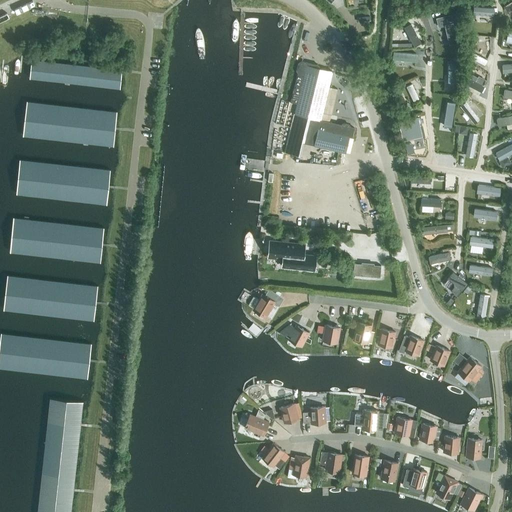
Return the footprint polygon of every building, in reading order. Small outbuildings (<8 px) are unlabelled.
[(495,14),(495,5),(474,4),(474,13),(495,14)] [(437,18),(439,26),(445,25),(449,44),(457,42),(451,15),(437,18)] [(417,23),(405,23),(405,30),(401,30),(400,44),(416,44),(417,23)] [(469,56),(485,64),(491,52),(475,44),(469,56)] [(417,59),(418,50),(394,49),(394,58),(417,59)] [(32,59),(30,77),(120,88),(122,69),(32,59)] [(298,72),(291,102),(297,103),(295,113),(310,116),(304,141),(307,142),(314,144),(318,145),(345,152),(349,136),(350,137),(351,136),(352,135),(354,127),(350,126),(350,124),(342,122),(341,124),(320,119),(328,88),(332,71),(312,66),(310,63),(302,61),(298,63),(297,71),(298,72)] [(511,61),(503,62),(503,69),(511,69),(511,61)] [(469,76),(465,82),(481,91),(485,84),(469,76)] [(420,96),(415,86),(421,84),(419,78),(401,86),(409,102),(420,96)] [(27,101),(23,135),(114,145),(116,129),(116,127),(118,111),(27,101)] [(481,117),(484,114),(472,101),(469,103),(481,117)] [(475,122),(481,117),(469,103),(464,108),(475,122)] [(403,113),(411,109),(409,104),(401,107),(403,113)] [(420,140),(424,136),(411,125),(408,129),(420,140)] [(473,154),(479,131),(471,129),(465,152),(473,154)] [(511,142),(496,149),(499,157),(511,152),(511,142)] [(405,144),(407,154),(414,152),(412,143),(405,144)] [(501,157),(503,165),(511,163),(508,155),(501,157)] [(21,159),(17,193),(107,203),(109,187),(109,185),(111,169),(21,159)] [(478,182),(477,192),(500,194),(501,184),(478,182)] [(422,197),(422,210),(434,210),(434,206),(442,206),(442,196),(422,197)] [(473,215),(497,219),(499,209),(475,205),(473,215)] [(14,217),(10,251),(101,261),(102,245),(103,243),(104,227),(14,217)] [(313,273),(315,257),(303,256),(305,245),(268,241),(266,260),(281,261),(280,269),(313,273)] [(450,248),(430,253),(432,261),(452,256),(450,248)] [(373,266),(373,264),(361,263),(360,265),(354,264),(353,276),(379,278),(380,266),(373,266)] [(470,263),(469,271),(493,272),(494,264),(470,263)] [(453,271),(448,278),(456,284),(451,290),(457,295),(467,283),(453,271)] [(8,275),(4,309),(94,319),(96,303),(96,301),(98,285),(8,275)] [(481,291),(477,314),(485,316),(490,292),(481,291)] [(274,302),(261,295),(258,300),(253,297),(248,305),(266,316),(274,302)] [(372,343),(375,331),(370,330),(372,325),(357,322),(353,340),(368,343),(368,342),(372,343)] [(294,328),(289,325),(291,323),(290,323),(278,333),(278,334),(282,331),(288,334),(286,338),(288,339),(301,346),(304,340),(306,336),(309,332),(296,325),(294,328)] [(317,331),(324,332),(325,326),(318,324),(317,331)] [(325,325),(325,326),(324,332),(322,340),(337,343),(339,327),(325,325)] [(381,329),(378,328),(376,336),(379,337),(377,344),(392,347),(395,332),(381,328),(381,329)] [(1,333),(0,344),(0,367),(88,377),(89,361),(90,359),(91,343),(1,333)] [(404,334),(398,351),(404,353),(405,350),(418,355),(424,340),(410,335),(409,336),(404,334)] [(426,349),(433,352),(436,346),(428,343),(426,349)] [(433,352),(430,360),(444,365),(450,351),(436,345),(436,346),(433,352)] [(481,366),(469,357),(458,372),(469,381),(471,379),(475,382),(484,372),(479,368),(481,366)] [(70,511),(73,494),(74,487),(80,428),(81,422),(83,401),(50,397),(37,511),(70,511)] [(298,403),(294,404),(298,419),(302,418),(298,403)] [(284,423),(298,419),(294,404),(279,407),(284,423)] [(324,408),(324,407),(309,408),(309,411),(302,412),(303,422),(310,421),(310,423),(325,422),(324,416),(324,408)] [(272,418),(275,418),(272,408),(264,411),(272,418)] [(377,411),(363,410),(362,414),(355,413),(354,425),(361,426),(361,429),(376,430),(376,428),(381,428),(382,426),(383,412),(377,411)] [(263,436),(268,422),(251,415),(245,428),(263,436)] [(408,435),(411,419),(397,417),(394,432),(408,435)] [(433,441),(434,439),(436,428),(436,426),(422,423),(419,439),(433,441)] [(281,424),(275,430),(286,441),(292,434),(281,424)] [(457,453),(459,437),(444,436),(443,451),(457,453)] [(480,457),(482,439),(467,438),(465,456),(480,457)] [(279,469),(284,462),(280,458),(284,452),(272,443),(268,449),(265,453),(262,457),(273,466),(274,465),(279,469)] [(327,452),(325,470),(339,472),(341,460),(342,454),(327,452)] [(366,475),(369,456),(354,454),(351,473),(366,475)] [(289,467),(287,477),(295,479),(296,475),(306,476),(309,458),(295,455),(293,468),(289,467)] [(394,480),(398,463),(383,460),(380,478),(394,480)] [(404,477),(402,484),(408,486),(408,483),(423,487),(427,472),(412,468),(406,466),(403,476),(404,477)] [(438,472),(435,479),(441,482),(444,475),(438,472)] [(457,482),(444,475),(436,492),(449,499),(452,492),(457,482)] [(457,482),(452,492),(456,494),(461,484),(457,482)] [(473,510),(481,494),(468,487),(460,503),(473,510)]
